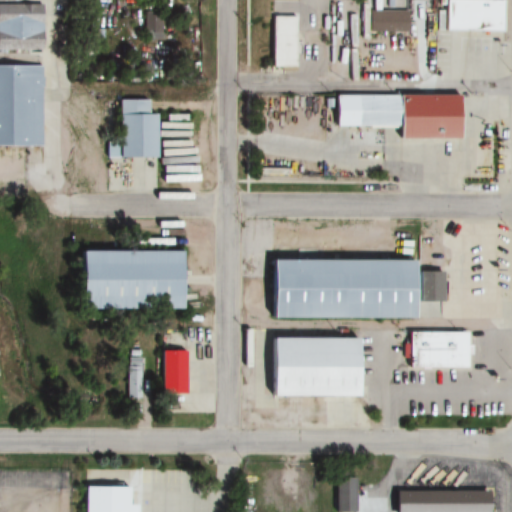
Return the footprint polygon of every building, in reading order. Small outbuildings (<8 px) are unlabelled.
[(499,0),(440,0),(440,10),(433,10),(433,31),(500,32),(499,0)] [(0,50),(39,51),(40,5),(0,4),(0,22),(0,50)] [(365,33),(405,33),(405,11),(366,11),(365,33)] [(144,41),(162,41),(163,14),(144,14),(144,41)] [(292,69),(292,17),(268,17),(268,69),(292,69)] [(0,146),(40,147),(40,66),(0,66),(0,65),(0,64),(0,146)] [(456,96),(331,95),(331,127),(394,128),(394,138),(456,139),(456,96)] [(106,157),(153,158),(153,113),(144,113),(144,99),(106,99),(106,157)] [(180,252),(73,250),(72,309),(179,310),(180,252)] [(265,318),(411,318),(411,303),(439,303),(438,272),(413,272),(413,260),(265,260),(265,318)] [(464,370),(464,332),(405,333),(405,370),(464,370)] [(264,338),(264,397),(356,397),(357,339),(264,338)] [(158,350),(158,394),(183,394),(183,350),(158,350)] [(354,511),(354,478),(334,478),(334,511),(354,511)] [(81,487),(80,511),(132,511),(133,505),(127,505),(127,487),(81,487)] [(391,492),(391,511),(484,511),(485,492),(391,492)]
